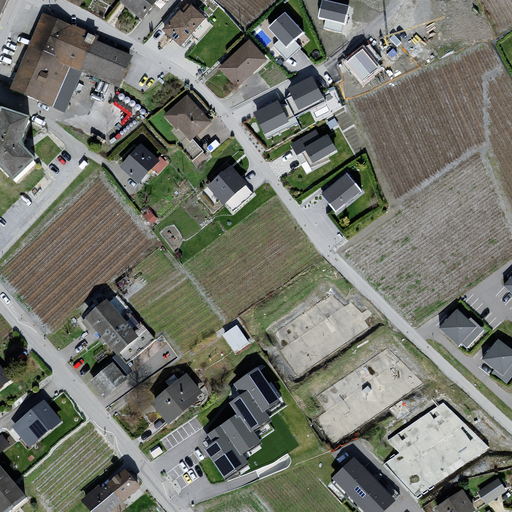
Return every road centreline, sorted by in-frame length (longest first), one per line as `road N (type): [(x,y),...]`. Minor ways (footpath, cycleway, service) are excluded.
road 1 (residential): [(511,426),(327,251),(226,117)]
road 2 (unclassified): [(178,511),(0,300)]
road 3 (residential): [(226,117),(167,64),(45,0)]
road 4 (residential): [(398,0),(322,68),(226,117)]
